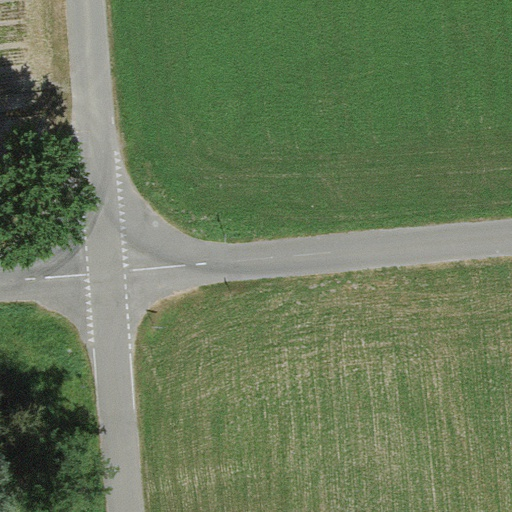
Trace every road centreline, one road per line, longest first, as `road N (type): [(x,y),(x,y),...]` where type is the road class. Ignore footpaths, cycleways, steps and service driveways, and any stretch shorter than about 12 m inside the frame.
road 1 (unclassified): [(103,264),(511,230)]
road 2 (unclassified): [(103,264),(83,0)]
road 3 (unclassified): [(123,511),(103,264)]
